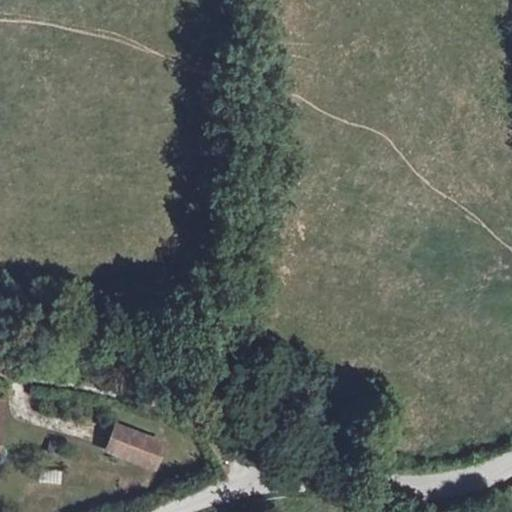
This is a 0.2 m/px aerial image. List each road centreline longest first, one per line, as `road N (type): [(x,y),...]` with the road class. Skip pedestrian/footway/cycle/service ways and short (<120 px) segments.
road 1 (residential): [(260,464),(194,403),(0,360)]
road 2 (residential): [(260,464),(473,470),(511,452)]
road 3 (residential): [(145,511),(260,464)]
